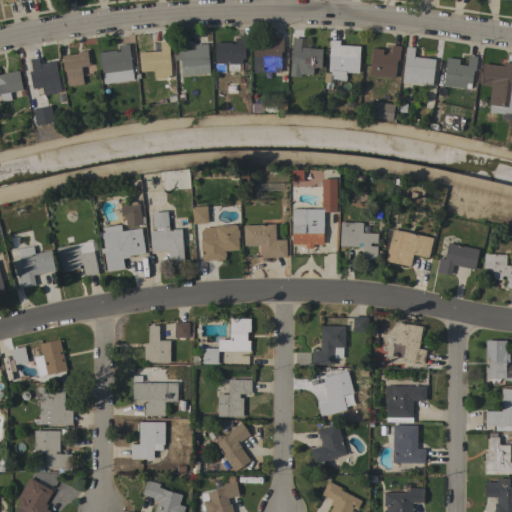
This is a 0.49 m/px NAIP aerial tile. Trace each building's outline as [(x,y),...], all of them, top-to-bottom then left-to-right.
[(253,72),(252,42),(274,42),(274,38),(283,37),(283,52),(281,52),(281,72),(253,72)] [(215,42),(231,42),(231,47),(235,47),(235,38),(245,38),(245,59),(242,59),(242,64),(239,64),(239,71),(228,71),(228,64),(215,64),(215,42)] [(312,75),(300,74),(300,76),(289,76),(290,64),(291,64),(292,38),(301,38),(300,48),(322,49),(321,68),(313,67),(312,75)] [(209,73),(201,73),(201,75),(181,76),(180,60),(175,60),(174,54),(178,54),(177,41),(185,40),(186,50),(194,49),(194,45),(207,44),(209,73)] [(330,40),(340,41),(339,45),(360,46),(358,67),(344,66),(344,72),(333,71),(333,66),(331,66),(331,61),(329,61),(330,40)] [(170,77),(154,78),(154,71),(140,71),(139,52),(160,51),(160,42),(168,41),(170,77)] [(103,84),(99,52),(116,50),(116,53),(120,53),(119,45),(129,44),(133,80),(103,84)] [(392,45),(401,46),(399,60),(397,60),(394,78),(369,75),(372,48),(382,49),(382,54),(386,54),(386,52),(391,53),(392,45)] [(402,82),(406,46),(414,47),(413,57),(434,59),(431,85),(402,82)] [(77,54),(77,52),(87,51),(89,66),(81,67),(83,84),(67,86),(65,71),(64,71),(62,56),(77,54)] [(459,59),(458,65),(467,66),(468,56),(477,57),(475,70),(474,70),(473,76),(472,75),(470,89),(443,86),(446,58),(459,59)] [(29,72),(32,71),(30,59),(38,57),(40,64),(55,61),(57,72),(60,71),(63,86),(60,86),(61,92),(44,95),(42,87),(32,89),(29,72)] [(492,86),(480,85),(483,63),(503,66),(503,62),(511,62),(511,106),(511,114),(504,113),(504,114),(488,112),(492,86)] [(0,74),(18,71),(22,89),(24,89),(25,95),(20,96),(19,90),(10,92),(11,100),(2,102),(1,96),(0,96),(0,74)] [(395,104),(392,121),(365,117),(368,101),(395,104)] [(34,125),(52,123),(50,106),(32,108),(34,125)] [(304,170),(304,182),(292,182),(292,170),(304,170)] [(291,225),(293,225),(293,224),(292,224),(292,209),(322,209),(322,179),(336,178),(336,212),(323,212),(323,244),(313,244),(313,248),(305,248),(305,244),(292,244),(291,225)] [(121,205),(129,204),(129,202),(137,201),(137,203),(139,203),(140,211),(142,224),(126,226),(125,215),(122,216),(121,205)] [(192,209),(193,207),(207,206),(208,223),(192,224),(192,209)] [(184,261),(169,263),(168,253),(166,251),(151,252),(149,231),(155,230),(155,228),(153,228),(152,212),(167,211),(169,230),(181,229),(184,261)] [(340,221),(363,222),(362,233),(377,233),(377,243),(370,243),(370,246),(377,246),(377,252),(380,252),(380,260),(362,259),(362,244),(358,244),(358,247),(339,246),(340,221)] [(204,228),(217,227),(217,226),(235,224),(235,225),(237,225),(237,230),(238,230),(239,237),(238,237),(239,250),(224,251),(224,252),(225,252),(225,257),(224,257),(224,259),(202,260),(200,239),(201,239),(200,232),(204,228)] [(275,224),(275,240),(286,239),(287,257),(261,258),(260,245),(244,246),(243,225),(275,224)] [(107,271),(104,253),(107,252),(106,248),(104,248),(102,233),(121,230),(122,231),(141,228),(145,253),(129,255),(129,257),(122,258),(124,268),(107,271)] [(432,238),(428,257),(413,254),(410,267),(385,261),(392,229),(432,238)] [(78,243),(80,253),(93,251),(98,274),(84,276),(82,265),(78,265),(79,269),(61,273),(56,248),(78,243)] [(478,250),(474,270),(453,265),(451,275),(436,272),(439,258),(444,259),(448,243),(478,250)] [(33,275),(35,285),(20,288),(17,275),(23,274),(18,249),(33,246),(34,254),(51,251),(55,271),(33,275)] [(506,255),(505,265),(511,265),(511,288),(505,288),(506,276),(501,276),(501,279),(483,278),(484,254),(506,255)] [(368,317),(368,333),(352,332),(352,316),(368,317)] [(218,351),(217,364),(202,364),(203,348),(217,348),(218,339),(229,339),(230,319),(250,319),(250,332),(247,332),(247,341),(250,341),(250,351),(218,351)] [(189,322),(188,338),(184,338),(184,340),(178,339),(178,338),(174,337),(175,322),(189,322)] [(397,322),(422,326),(418,349),(425,350),(423,364),(401,360),(402,357),(391,355),(397,322)] [(169,362),(144,362),(144,343),(148,343),(148,325),(159,325),(158,340),(170,340),(169,362)] [(344,326),(344,348),(342,348),(342,358),(333,358),(333,365),(312,365),(312,349),(319,349),(319,340),(320,340),(320,326),(344,326)] [(39,343),(59,339),(64,358),(61,359),(62,361),(64,361),(66,370),(46,375),(46,373),(41,374),(39,367),(44,366),(39,343)] [(506,346),(506,366),(510,366),(510,378),(485,378),(485,367),(488,368),(488,359),(485,358),(485,346),(506,346)] [(27,361),(13,365),(10,350),(24,347),(27,361)] [(347,371),(352,393),(342,395),(346,410),(320,416),(317,403),(327,400),(325,392),(326,392),(322,377),(347,371)] [(251,380),(251,394),(239,394),(239,398),(243,398),(242,417),(217,416),(217,394),(228,394),(228,379),(251,380)] [(144,415),(144,403),(147,403),(147,399),(132,399),(132,382),(177,383),(177,402),(165,401),(164,416),(144,415)] [(425,386),(425,401),(412,401),(412,422),(385,422),(386,402),(384,402),(384,386),(425,386)] [(32,424),(33,418),(39,418),(39,399),(37,399),(37,398),(36,398),(37,387),(64,387),(64,410),(72,410),(72,424),(49,424),(32,424)] [(511,431),(495,431),(495,426),(481,426),(481,411),(501,411),(501,389),(511,389),(511,431)] [(219,450),(218,451),(215,446),(215,445),(214,444),(220,440),(219,439),(223,436),(224,436),(230,432),(229,431),(234,427),(231,423),(235,420),(238,424),(240,422),(244,426),(247,430),(246,431),(249,435),(238,443),(241,447),(240,447),(250,460),(244,465),(240,468),(240,467),(234,472),(219,450)] [(164,422),(164,444),(162,444),(162,450),(153,450),(153,459),(130,459),(130,444),(138,444),(139,422),(164,422)] [(346,454),(313,464),(309,449),(322,446),(317,430),(337,424),(346,454)] [(416,449),(424,449),(424,463),(392,462),(392,425),(417,425),(416,449)] [(34,430),(59,431),(59,454),(71,454),(71,471),(61,471),(61,468),(44,468),(44,452),(34,452),(34,430)] [(511,474),(484,474),(484,453),(488,453),(488,439),(486,439),(486,432),(497,432),(497,437),(498,437),(498,445),(509,445),(509,462),(511,462),(511,474)] [(15,511),(16,506),(20,500),(17,498),(29,477),(52,491),(44,504),(47,506),(45,509),(50,511),(15,511)] [(509,478),(509,487),(511,487),(511,511),(494,511),(494,503),(496,503),(496,497),(484,497),(484,482),(497,482),(497,478),(509,478)] [(154,511),(157,502),(152,500),(153,498),(142,495),(146,480),(159,484),(158,487),(164,489),(164,490),(181,495),(178,505),(184,506),(182,511),(154,511)] [(235,481),(238,495),(227,498),(229,504),(231,503),(232,511),(204,511),(203,511),(201,506),(203,506),(200,494),(206,493),(206,492),(216,490),(215,487),(222,486),(222,484),(235,481)] [(329,511),(333,505),(330,503),(332,500),(321,495),(328,481),(341,488),(340,490),(361,500),(356,510),(352,508),(351,510),(354,511),(329,511)] [(424,488),(423,503),(411,503),(411,509),(413,509),(413,511),(385,511),(385,506),(383,506),(383,492),(403,492),(403,491),(409,491),(409,488),(424,488)]
